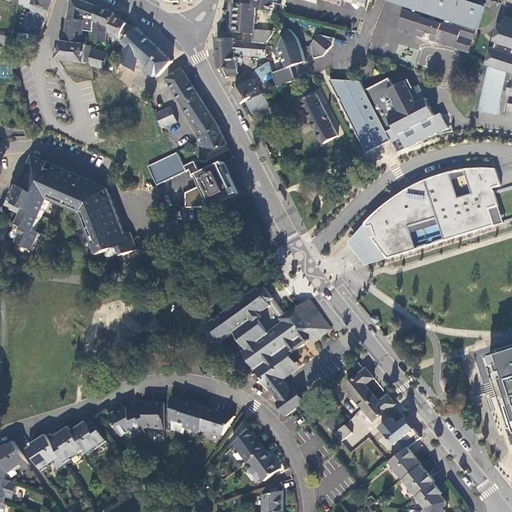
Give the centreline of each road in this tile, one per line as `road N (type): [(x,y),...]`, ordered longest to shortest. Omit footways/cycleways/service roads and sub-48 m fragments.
road 1 (tertiary): [(503,511),(304,259),(184,33)]
road 2 (residential): [(14,430),(137,385),(199,383),(229,392),(276,428),(295,457),(309,511)]
road 3 (residential): [(218,228),(144,228),(109,179),(35,146),(0,149)]
